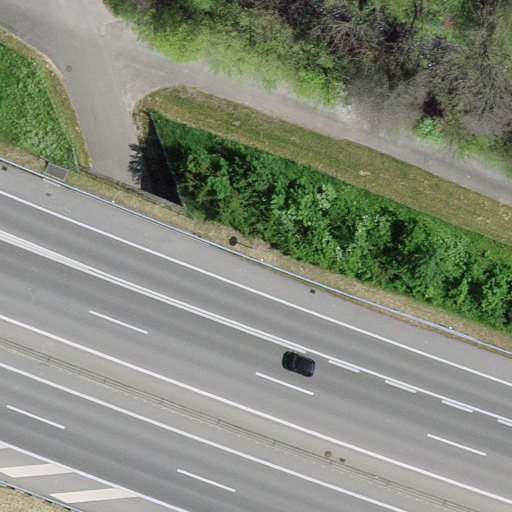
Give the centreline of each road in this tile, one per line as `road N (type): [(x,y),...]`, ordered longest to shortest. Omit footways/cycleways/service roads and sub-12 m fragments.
road 1 (unclassified): [(236,511),(83,32)]
road 2 (unclassified): [(83,32),(511,189)]
road 3 (motorway): [(292,386),(0,230)]
road 4 (motorway): [(0,402),(294,511)]
road 5 (motorway): [(292,386),(0,277)]
road 6 (motorway): [(511,463),(292,386)]
